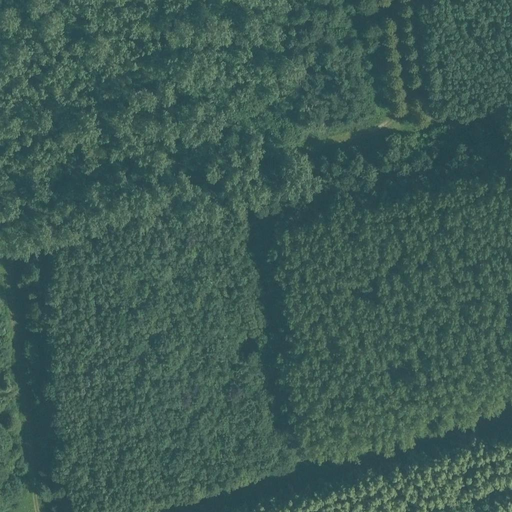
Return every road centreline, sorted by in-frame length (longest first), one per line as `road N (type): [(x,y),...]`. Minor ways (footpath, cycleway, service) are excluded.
road 1 (track): [(0,250),(243,161),(395,124),(384,0)]
road 2 (track): [(0,272),(39,511)]
